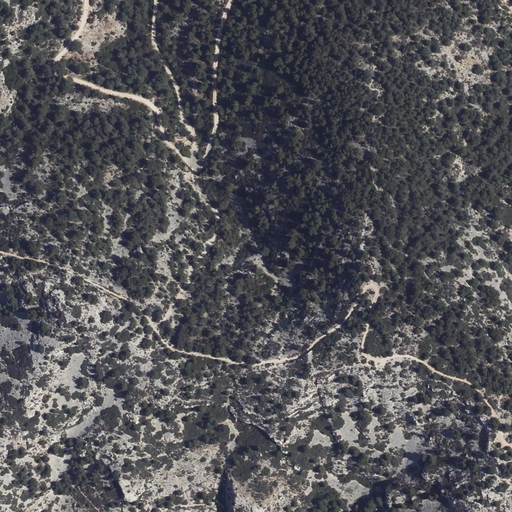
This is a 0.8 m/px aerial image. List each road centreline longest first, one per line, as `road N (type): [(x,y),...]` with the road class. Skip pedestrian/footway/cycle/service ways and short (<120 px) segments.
road 1 (track): [(0,251),(64,269),(130,301),(172,349),(239,362),(306,352),(373,286),(365,355),(412,357),(468,382),(511,445)]
road 2 (track): [(86,0),(56,72),(152,106),(163,137),(196,165)]
road 3 (track): [(155,0),(153,32),(193,133),(196,165)]
road 4 (track): [(196,165),(216,124),(216,55),(231,0)]
